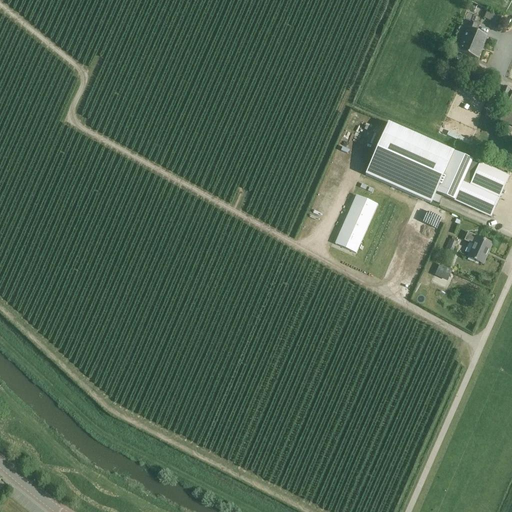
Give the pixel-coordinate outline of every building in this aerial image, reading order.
[(475,19),(491,28),(497,18),(480,9),(475,19)] [(470,24),(458,52),(460,53),(469,57),(478,61),(488,37),(478,34),(477,33),(475,32),(478,27),(477,24),(472,22),(470,24)] [(511,89),(504,87),(499,98),(506,100),(511,89)] [(511,95),(500,122),(511,126),(511,95)] [(504,175),(455,153),(389,124),(365,176),(431,205),(432,202),(439,205),(442,199),(435,196),(437,193),(491,218),(504,191),(510,178),(504,175)] [(349,135),(349,134),(344,146),(355,151),(360,140),(349,135)] [(351,160),(340,155),(330,177),(341,182),(351,160)] [(337,191),(326,186),(315,209),(327,214),(337,191)] [(357,197),(335,245),(356,255),(378,206),(357,197)] [(405,218),(385,209),(363,258),(384,267),(405,218)] [(322,223),(311,218),(301,240),(312,245),(322,223)] [(464,241),(470,244),(472,245),(467,257),(483,265),(492,245),(468,234),(464,241)] [(456,243),(451,241),(447,251),(452,253),(456,243)] [(404,266),(398,289),(422,294),(427,271),(404,266)]
